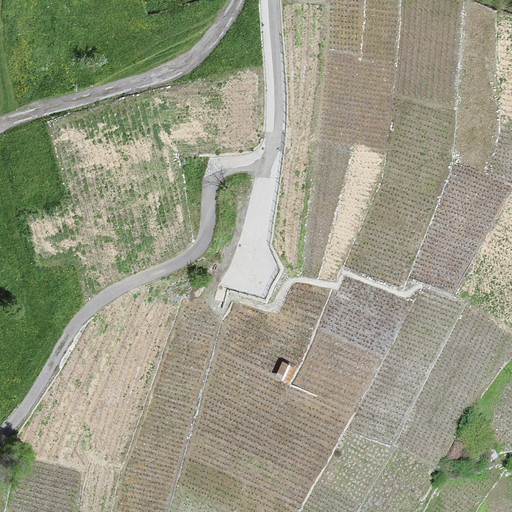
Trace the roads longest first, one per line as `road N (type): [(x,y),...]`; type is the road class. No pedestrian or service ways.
road 1 (track): [(0,435),(88,309),(195,250),(218,171),(271,163)]
road 2 (unclassified): [(271,0),(273,150),(242,285)]
